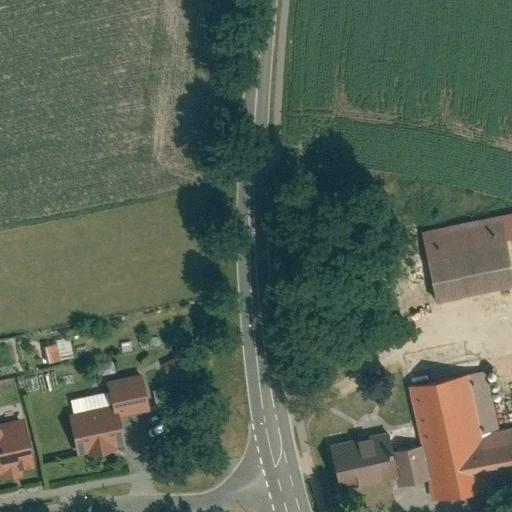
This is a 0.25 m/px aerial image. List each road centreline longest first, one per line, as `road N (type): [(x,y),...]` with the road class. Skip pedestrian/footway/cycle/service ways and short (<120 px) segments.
road 1 (secondary): [(268,0),(253,199),(257,314),(295,511)]
road 2 (tertiary): [(107,511),(295,511)]
